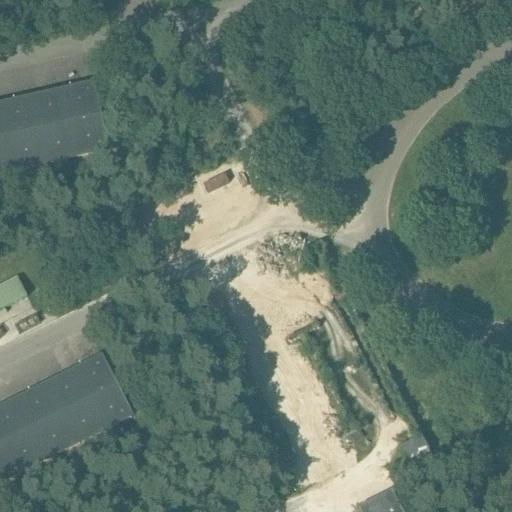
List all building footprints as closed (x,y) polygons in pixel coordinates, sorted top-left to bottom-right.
[(0,105),(0,178),(112,153),(96,83),(0,105)] [(256,296),(270,294),(266,273),(252,276),(256,296)] [(19,278),(0,287),(0,309),(28,296),(19,278)] [(104,357),(0,408),(0,487),(135,419),(104,357)] [(403,511),(393,491),(386,495),(359,508),(360,509),(365,507),(367,511),(403,511)]
